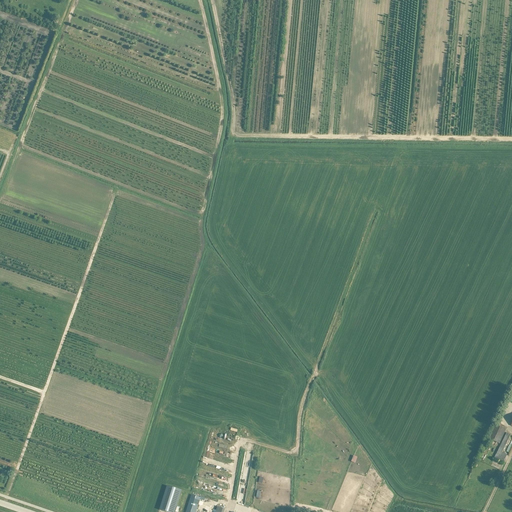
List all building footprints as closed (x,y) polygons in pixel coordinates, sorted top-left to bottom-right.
[(489,439),(499,444),(506,430),(496,425),(489,439)] [(507,433),(494,458),(498,460),(511,435),(507,433)] [(503,452),(499,460),(503,462),(507,455),(503,452)] [(168,486),(160,510),(167,511),(175,511),(182,490),(168,486)] [(186,511),(194,511),(200,497),(192,495),(186,511)]
